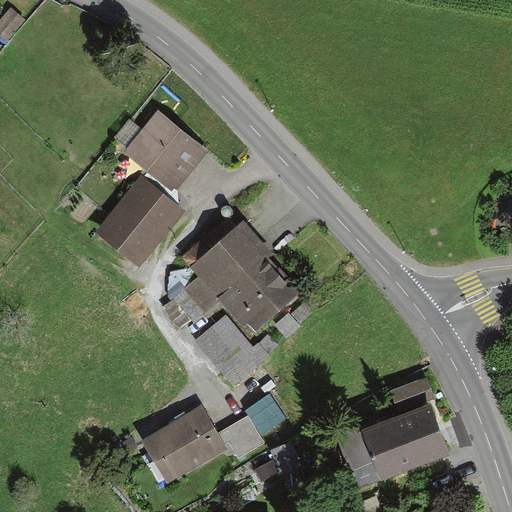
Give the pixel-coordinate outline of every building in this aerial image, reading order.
[(26,17),(11,5),(0,18),(0,32),(8,39),(26,17)] [(122,158),(165,192),(196,154),(154,119),(122,158)] [(103,238),(131,261),(177,204),(148,181),(103,238)] [(227,223),(186,257),(241,322),(282,288),(227,223)] [(222,319),(198,339),(233,379),(272,346),(264,337),(248,350),(222,319)] [(422,380),(393,393),(398,404),(427,391),(422,380)] [(143,435),(167,476),(218,446),(193,405),(143,435)] [(363,438),(380,477),(440,451),(422,412),(363,438)] [(263,441),(246,415),(222,431),(239,457),(263,441)]
